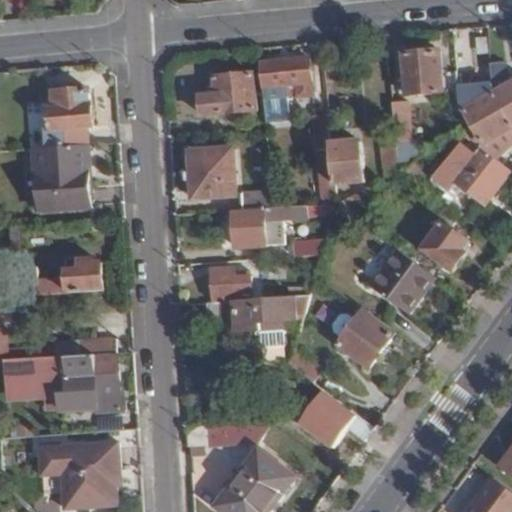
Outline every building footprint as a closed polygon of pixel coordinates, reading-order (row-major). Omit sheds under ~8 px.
[(460,88),(458,67),(443,67),(441,47),(405,50),(409,93),(460,88)] [(311,57),(262,61),(266,106),(284,105),(283,96),(314,94),(311,57)] [(503,64),(493,65),(496,93),(505,110),(511,105),(511,84),(502,91),(500,82),(505,81),(503,64)] [(496,93),(493,65),(484,65),(487,88),(491,89),(491,96),(462,112),(473,128),(505,110),(496,93)] [(203,97),(205,114),(258,109),(255,73),(217,77),(218,89),(212,89),(213,96),(203,97)] [(50,149),(91,146),(89,124),(94,124),(93,107),(90,107),(89,87),(55,90),(55,102),(53,102),(55,129),(48,131),(50,149)] [(491,89),(487,88),(461,102),(462,111),(464,133),(473,128),(462,112),(491,96),(491,89)] [(410,100),(395,100),(398,141),(401,168),(454,139),(445,126),(420,141),(418,137),(412,138),(410,100)] [(284,105),(266,106),(268,123),(285,121),(284,105)] [(511,121),(505,110),(473,128),(464,133),(482,147),(485,150),(511,137),(511,121)] [(331,116),(316,116),(324,206),(338,205),(339,203),(337,184),(334,146),(331,116)] [(401,168),(398,141),(382,143),(385,178),(401,168)] [(362,143),(334,146),(337,184),(365,182),(362,143)] [(93,170),(91,146),(50,149),(38,149),(43,211),(92,207),(89,171),(93,170)] [(485,150),(482,147),(475,156),(461,146),(433,183),(449,195),(445,200),(452,205),(465,188),(485,203),(511,169),(485,150)] [(238,195),(233,149),(192,152),(195,198),(238,195)] [(245,194),(246,210),(273,209),(271,192),(245,194)] [(363,207),(349,197),(339,203),(356,216),(363,207)] [(246,210),(236,211),(238,247),(288,244),(286,219),(312,218),(312,214),(335,215),(338,205),(324,206),(277,208),(273,209),(246,210)] [(466,251),(472,241),(446,223),(426,249),(455,271),(468,254),(466,251)] [(298,243),(298,257),(323,256),(327,242),(298,243)] [(411,313),(437,277),(399,248),(373,284),(411,313)] [(82,270),(83,260),(83,258),(69,259),(70,270),(82,270)] [(71,294),(106,291),(103,264),(94,265),(94,260),(83,260),(82,270),(70,270),(71,294)] [(216,270),(217,302),(237,301),(253,300),(252,285),(252,276),(242,277),(236,277),(236,269),(216,270)] [(25,298),(63,294),(61,282),(39,283),(39,270),(23,270),(25,298)] [(252,285),(253,300),(260,299),(259,285),(252,285)] [(311,296),(314,286),(291,287),(292,297),(311,296)] [(253,300),(237,301),(240,329),(285,327),(285,318),(285,312),(298,311),(307,311),(311,296),(292,297),(260,299),(253,300)] [(395,332),(365,309),(357,319),(344,337),(338,344),(369,367),(395,332)] [(333,322),(334,330),(344,337),(357,319),(347,312),(340,312),(333,322)] [(285,330),(266,335),(269,348),(289,344),(285,330)] [(0,361),(6,362),(11,361),(9,331),(0,331),(0,361)] [(82,356),(118,354),(118,340),(82,342),(82,356)] [(67,357),(82,356),(82,342),(58,344),(57,348),(57,358),(67,357)] [(296,348),(290,364),(313,381),(323,367),(296,348)] [(123,412),(119,354),(118,354),(82,356),(67,357),(70,393),(61,393),(61,397),(62,412),(97,409),(97,414),(123,412)] [(8,400),(61,397),(61,393),(70,393),(67,357),(57,358),(11,361),(6,362),(8,400)] [(342,423),(365,439),(374,427),(351,410),(342,423)] [(36,425),(21,426),(22,437),(36,436),(36,425)] [(190,426),(192,446),(210,444),(209,425),(190,426)] [(114,469),(112,443),(43,447),(44,475),(65,474),(67,509),(121,506),(120,486),(119,469),(114,469)] [(122,443),(112,443),(114,469),(119,469),(124,468),(122,443)] [(227,511),(269,511),(297,475),(261,449),(220,506),(227,511)] [(511,474),(511,452),(501,467),(511,474)] [(511,511),(511,492),(494,478),(468,511),(511,511)]
